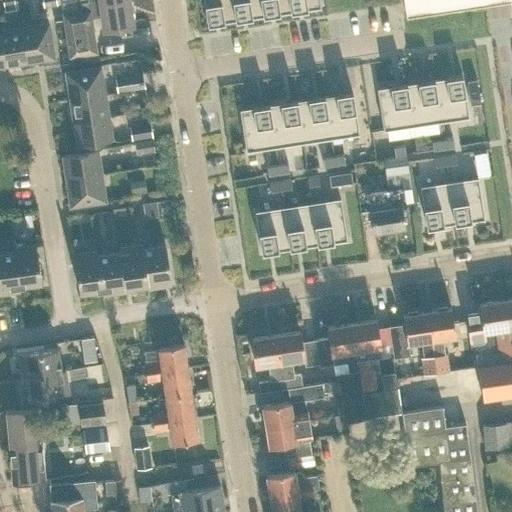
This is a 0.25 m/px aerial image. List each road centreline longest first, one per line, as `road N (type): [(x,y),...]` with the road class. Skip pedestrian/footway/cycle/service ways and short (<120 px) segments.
road 1 (residential): [(212,305),(511,257)]
road 2 (residential): [(65,324),(38,140),(29,110),(0,91)]
road 3 (residential): [(212,305),(176,72)]
road 4 (residential): [(176,72),(398,39)]
road 5 (residential): [(249,511),(212,305)]
road 6 (residential): [(65,324),(212,305)]
